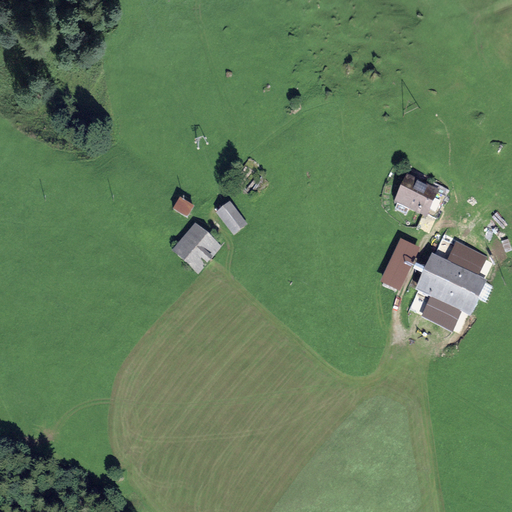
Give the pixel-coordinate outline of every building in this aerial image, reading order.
[(406,179),(393,205),(434,225),(445,197),(406,179)] [(180,202),(173,213),(188,222),(195,211),(180,202)] [(222,212),(216,216),(234,237),(248,226),(230,205),(222,212)] [(222,249),(196,228),(175,254),(201,277),(222,249)] [(398,294),(417,253),(402,244),(382,286),(398,294)] [(431,259),(414,293),(471,320),(487,285),(431,259)]
